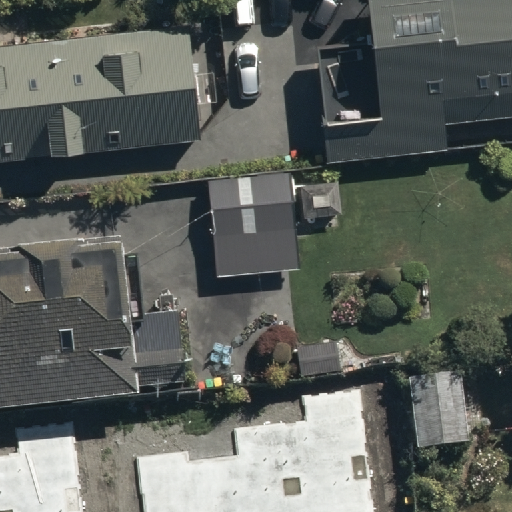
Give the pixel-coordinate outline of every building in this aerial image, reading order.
[(371,44),(314,50),(326,168),(447,156),(444,132),(511,125),(511,0),(446,7),(445,0),(382,0),(367,1),(371,44)] [(0,169),(47,164),(47,169),(82,165),(82,160),(200,148),(188,31),(0,50),(0,169)] [(209,185),(215,279),(300,272),(294,178),(209,185)] [(0,260),(0,422),(139,409),(138,396),(184,392),(178,323),(136,327),(131,279),(124,280),(121,250),(0,260)] [(409,387),(417,458),(467,453),(459,381),(409,387)] [(188,448),(136,454),(142,511),(373,511),(359,391),(306,397),(309,422),(235,431),(238,456),(190,462),(188,448)] [(0,511),(85,511),(74,422),(16,429),(19,452),(0,454),(0,511)]
